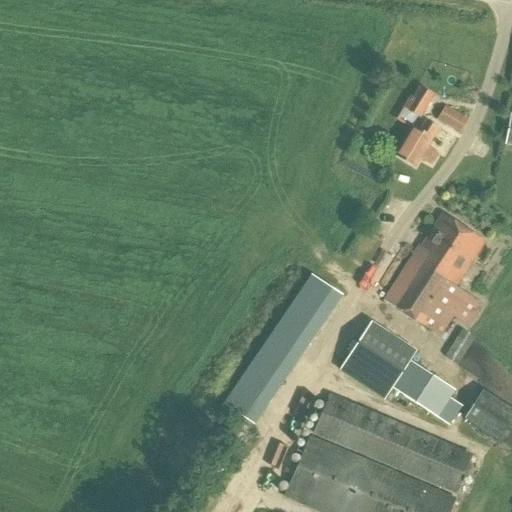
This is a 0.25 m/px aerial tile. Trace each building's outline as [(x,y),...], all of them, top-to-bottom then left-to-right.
[(419,119),(433,95),(421,87),(406,111),(419,119)] [(426,149),(437,130),(425,123),(419,133),(412,129),(396,156),(415,167),(420,159),(431,165),(437,155),(426,149)] [(455,288),(484,243),(442,215),(421,247),(419,246),(384,302),(439,338),(453,317),(468,327),(482,305),(455,288)] [(312,272),(243,371),(280,396),(292,379),(289,377),(346,295),(312,272)] [(455,391),(410,362),(417,351),(371,321),(338,372),(384,401),(393,388),(437,418),(437,419),(449,427),(462,407),(450,399),(455,391)] [(511,449),(511,411),(482,392),(464,419),(511,449)] [(456,495),(458,489),(473,455),(329,395),(311,436),(456,495)] [(319,511),(450,511),(456,500),(309,438),(284,497),(319,511)]
